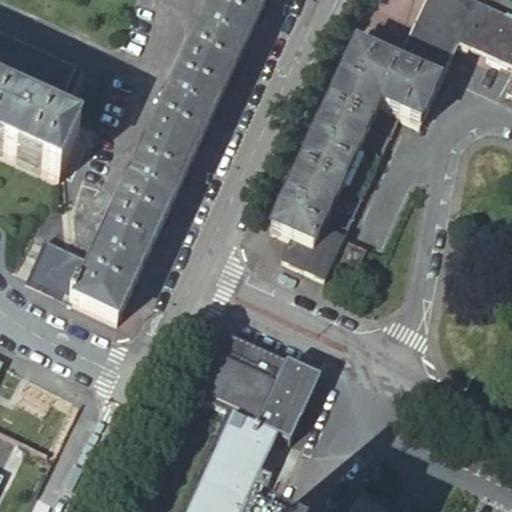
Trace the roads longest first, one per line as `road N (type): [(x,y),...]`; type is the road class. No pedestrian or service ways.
road 1 (residential): [(197,280),(323,0)]
road 2 (residential): [(511,124),(482,118),(450,141),(422,298),(409,338),(388,364)]
road 3 (residential): [(511,502),(357,431),(388,364)]
road 4 (residential): [(388,364),(197,280)]
road 5 (residential): [(146,384),(0,312)]
road 6 (residential): [(511,448),(432,412),(388,364)]
road 7 (residential): [(83,511),(146,384)]
